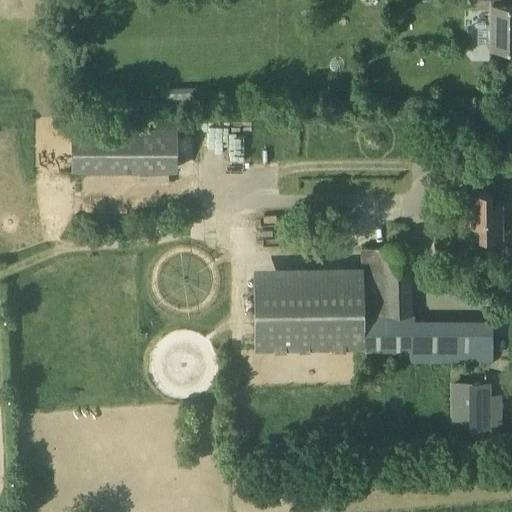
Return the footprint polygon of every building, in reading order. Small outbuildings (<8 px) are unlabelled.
[(511,0),(471,0),(472,7),(490,7),(490,45),(511,45),(511,0)] [(194,88),(174,89),(175,105),(194,104),(194,88)] [(226,122),(226,136),(253,137),(253,123),(226,122)] [(278,123),(278,185),(304,185),(304,179),(295,179),(295,137),(301,137),(301,123),(278,123)] [(201,124),(200,149),(222,150),(223,124),(201,124)] [(71,125),(71,171),(174,171),(174,125),(71,125)] [(490,192),(490,191),(455,191),(455,192),(456,192),(456,223),(455,223),(455,224),(478,224),(478,236),(503,236),(503,234),(502,234),(502,204),(503,204),(503,203),(490,203),(489,192),(490,192)] [(360,267),(361,345),(364,345),(364,361),(495,360),(495,322),(415,322),(415,314),(411,314),(411,245),(360,245),(360,267)] [(360,267),(253,268),(254,347),(361,345),(360,267)] [(478,411),(466,411),(465,443),(497,444),(497,443),(497,428),(505,428),(506,404),(478,403),(478,411)]
